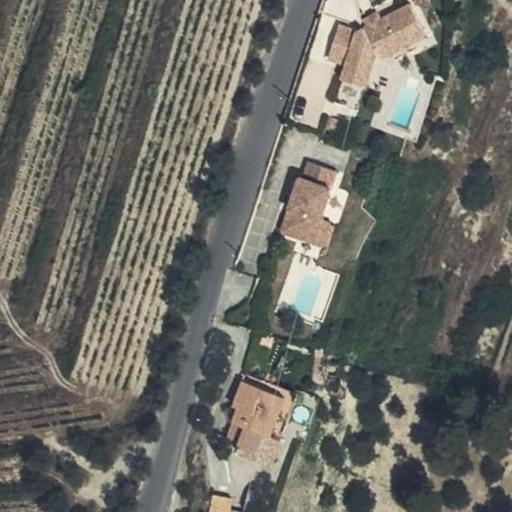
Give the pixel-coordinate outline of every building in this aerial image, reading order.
[(404,38),(408,46),(430,35),(414,2),(363,28),(344,22),(335,55),(350,59),(374,66),(378,51),(384,48),(404,38)] [(388,56),(408,46),(404,38),(384,48),(388,56)] [(374,66),(350,59),(345,76),(369,83),(374,66)] [(307,178),(332,186),(338,169),(313,161),(307,178)] [(323,214),(332,186),(307,178),(300,175),(281,232),(324,246),(333,218),(323,214)] [(293,396),(246,379),(236,406),(240,408),(231,433),(243,437),(240,446),(239,451),(275,463),(284,439),(279,437),(293,396)] [(228,442),(240,446),(243,437),(231,433),(228,442)] [(217,494),(213,511),(233,511),(236,498),(217,494)]
